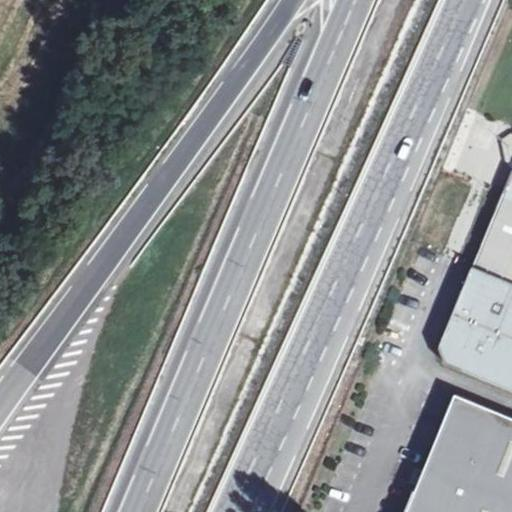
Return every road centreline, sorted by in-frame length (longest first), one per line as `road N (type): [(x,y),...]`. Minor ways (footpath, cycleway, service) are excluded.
road 1 (motorway): [(354,0),(137,511)]
road 2 (motorway): [(291,0),(0,402)]
road 3 (motorway): [(286,406),(466,0)]
